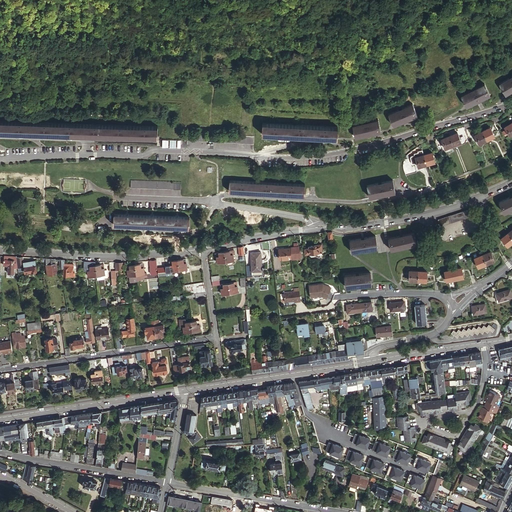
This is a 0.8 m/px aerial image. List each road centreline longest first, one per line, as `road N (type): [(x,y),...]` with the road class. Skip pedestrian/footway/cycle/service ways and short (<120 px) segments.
road 1 (residential): [(0,159),(151,149),(320,155),(511,103)]
road 2 (residential): [(318,227),(307,218),(220,204),(218,197),(359,201),(403,192),(399,177)]
road 3 (residential): [(216,336),(0,369)]
road 4 (residential): [(0,251),(116,257),(202,248)]
road 5 (residential): [(318,227),(435,213),(511,182)]
road 6 (tertiary): [(373,360),(186,389)]
road 7 (tertiary): [(186,389),(0,418)]
road 8 (residential): [(167,482),(343,511)]
road 9 (residential): [(0,452),(167,482)]
